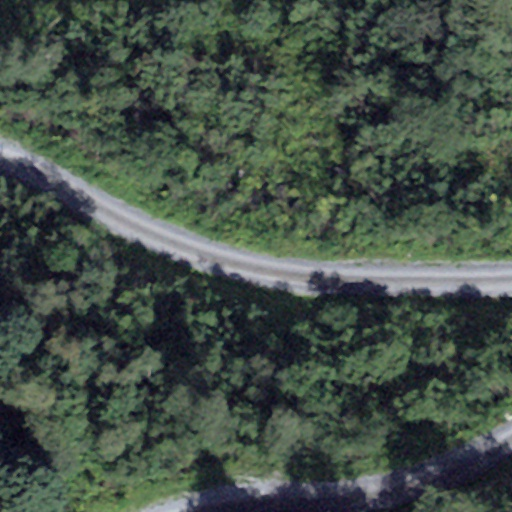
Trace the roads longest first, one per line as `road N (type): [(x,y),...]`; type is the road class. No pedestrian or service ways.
road 1 (track): [(0,154),(132,226),(277,272),(511,276)]
road 2 (track): [(511,439),(404,492),(192,511)]
